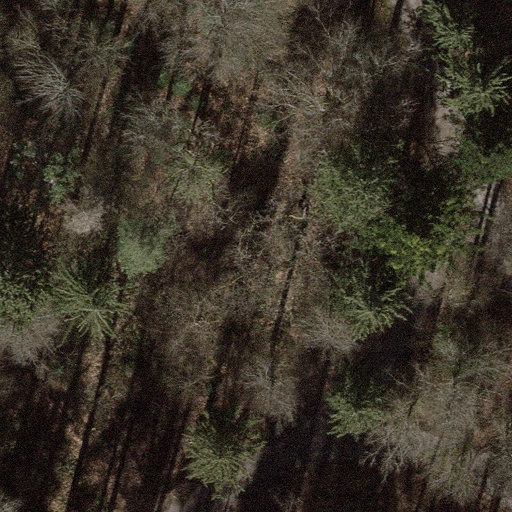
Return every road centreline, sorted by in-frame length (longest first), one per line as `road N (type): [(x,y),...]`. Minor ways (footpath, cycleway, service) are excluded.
road 1 (track): [(275,459),(391,332),(493,171),(415,0)]
road 2 (track): [(511,477),(465,455),(371,439),(275,459),(194,511)]
